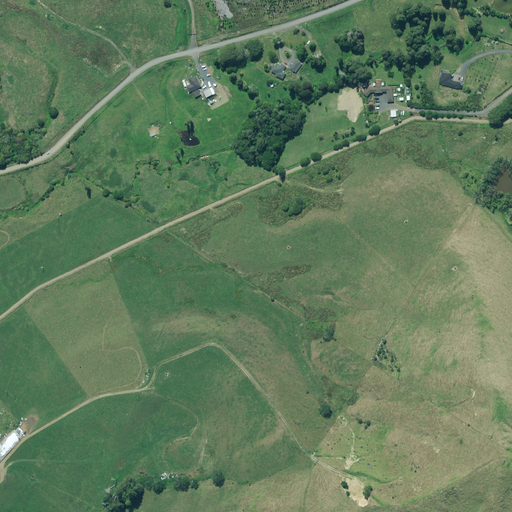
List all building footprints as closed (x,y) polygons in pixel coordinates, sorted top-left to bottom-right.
[(296,73),(297,71),(298,72),(299,70),(303,64),(297,60),(291,69),(296,73)] [(282,66),(278,63),(276,66),(275,66),(272,71),(277,74),(276,75),(283,79),(286,74),(283,72),(286,66),(282,64),(282,66)] [(440,83),(442,84),(442,85),(459,89),(459,88),(461,83),(453,81),(453,80),(450,79),(452,75),(443,72),(440,83)] [(394,86),(385,86),(385,82),(381,82),(381,81),(377,81),(377,83),(374,83),(374,87),(371,87),(363,94),(367,97),(372,93),(376,93),(376,94),(383,94),(383,92),(387,92),(388,102),(394,102),(394,86)] [(213,95),(210,89),(204,92),(207,98),(213,95)] [(21,438),(13,431),(1,444),(9,451),(21,438)]
